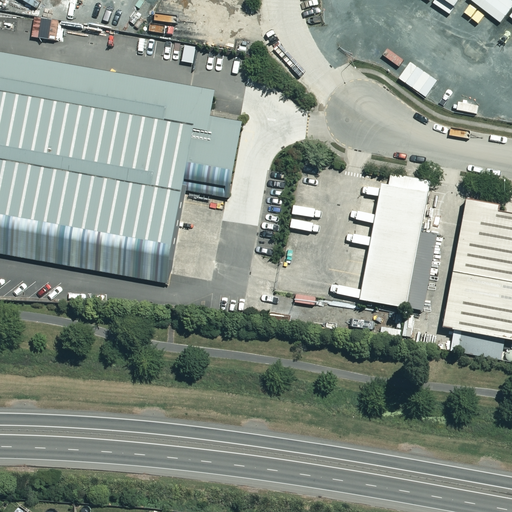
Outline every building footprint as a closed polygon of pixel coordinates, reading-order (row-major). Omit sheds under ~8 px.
[(215,87),(0,49),(0,252),(167,282),(180,188),(228,196),(242,118),(210,112),(215,87)] [(429,180),(390,172),(388,182),(381,180),(360,297),(406,305),(420,230),(429,180)] [(499,202),(466,196),(443,324),(511,335),(511,209),(498,207),(499,202)] [(420,230),(406,305),(423,308),(437,233),(420,230)] [(348,305),(323,301),(321,313),(346,317),(348,305)] [(359,307),(351,306),(348,322),(356,324),(359,307)] [(395,315),(370,310),(367,322),(378,324),(376,334),(400,339),(402,327),(393,326),(395,315)] [(447,341),(407,334),(406,343),(445,350),(447,341)]
